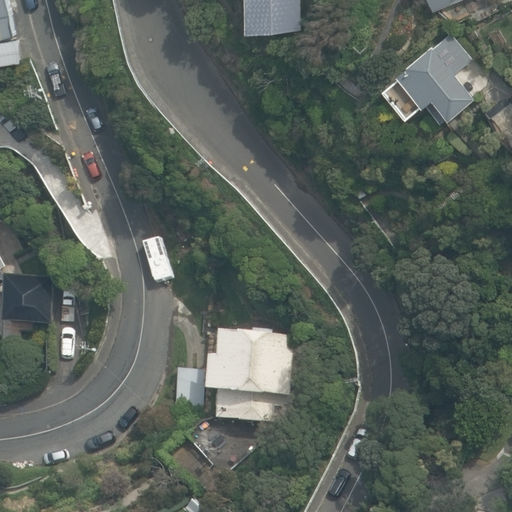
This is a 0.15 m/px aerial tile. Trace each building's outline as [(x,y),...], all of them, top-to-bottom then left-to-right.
[(0,0),(0,37),(17,34),(9,0),(0,0)] [(252,0),(253,30),(305,29),(304,0),(252,0)] [(431,0),(435,10),(459,0),(431,0)] [(437,97),(454,117),(479,97),(459,72),(476,58),(454,31),(452,34),(436,46),(435,44),(412,63),(412,64),(402,73),(427,105),(437,97)] [(21,39),(0,40),(0,65),(23,63),(21,39)] [(0,109),(8,105),(9,105),(0,94),(0,109)] [(0,287),(10,282),(4,270),(10,267),(2,252),(0,252),(0,287)] [(58,278),(11,277),(10,325),(57,325),(58,278)] [(219,420),(293,426),(300,340),(272,337),(272,329),(250,327),(249,335),(225,333),(222,359),(216,358),(213,393),(222,394),(219,420)] [(182,414),(184,431),(202,417),(207,415),(208,369),(181,369),(179,414),(182,414)] [(189,511),(215,511),(217,511),(201,496),(188,510),(189,511)]
